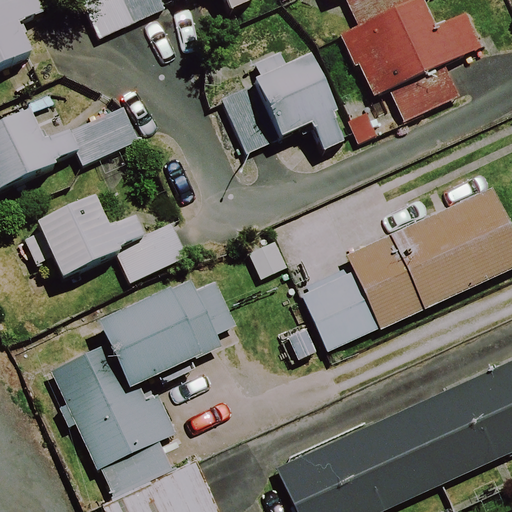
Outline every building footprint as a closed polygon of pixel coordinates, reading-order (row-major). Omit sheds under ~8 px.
[(75,0),(96,44),(159,16),(152,0),(75,0)] [(170,0),(175,11),(201,0),(207,0),(218,25),(239,16),(231,0),(170,0)] [(321,0),(326,10),(347,0),(321,0)] [(0,78),(21,70),(8,38),(37,25),(27,2),(0,13),(0,78)] [(428,37),(414,7),(335,44),(348,73),(352,71),(368,106),(478,56),(462,21),(428,37)] [(321,130),(325,128),(301,68),(243,91),(268,151),(299,138),(310,165),(332,156),(321,130)] [(0,133),(0,200),(44,181),(41,175),(72,161),(78,174),(135,149),(120,116),(33,155),(19,125),(0,133)] [(340,266),(374,340),(511,276),(511,256),(485,198),(340,266)] [(26,237),(51,293),(109,267),(107,263),(138,250),(128,228),(97,242),(84,212),(26,237)] [(46,379),(90,477),(95,475),(109,505),(166,479),(153,449),(171,441),(148,391),(192,371),(190,368),(216,357),(210,344),(233,334),(212,289),(190,299),(187,292),(88,335),(97,356),(46,379)] [(511,366),(270,477),(285,511),(394,511),(511,459),(511,366)] [(207,511),(189,471),(103,511),(207,511)]
